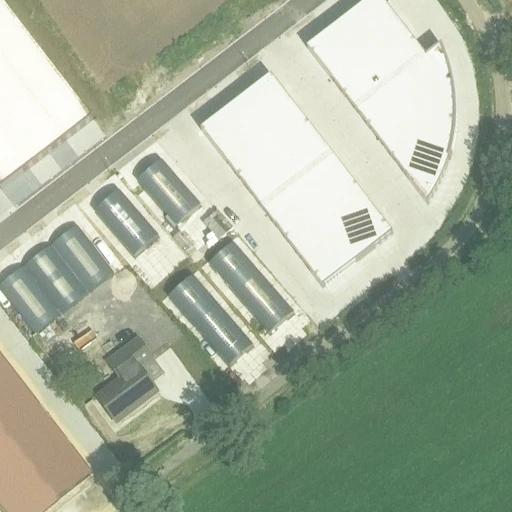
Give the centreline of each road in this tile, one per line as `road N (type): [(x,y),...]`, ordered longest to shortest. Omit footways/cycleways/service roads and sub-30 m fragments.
road 1 (unclassified): [(500,143),(481,201),(446,252),(110,511)]
road 2 (unclassified): [(314,0),(0,240)]
road 3 (unclassified): [(500,143),(495,62),(464,0)]
